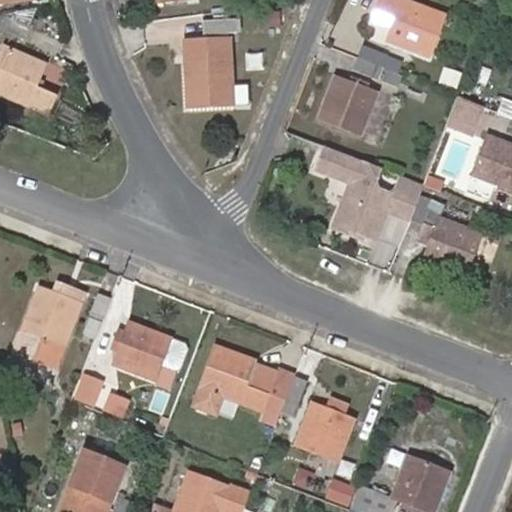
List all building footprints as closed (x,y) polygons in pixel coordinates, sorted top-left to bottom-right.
[(446,15),(405,0),(380,0),(377,10),(398,17),(388,42),(430,56),(446,15)] [(0,22),(0,28),(22,38),(28,24),(3,14),(0,22)] [(205,33),(230,32),(230,20),(205,19),(205,33)] [(233,105),(230,38),(212,39),(212,59),(185,61),(187,107),(233,105)] [(0,93),(48,114),(56,98),(34,88),(46,64),(4,45),(0,54),(0,93)] [(359,58),(382,67),(382,69),(386,71),(397,74),(401,65),(385,58),(388,54),(364,45),(359,58)] [(382,69),(382,67),(359,58),(355,70),(378,79),(382,69)] [(386,71),(381,83),(398,89),(403,76),(397,74),(386,71)] [(361,136),(376,95),(335,78),(319,119),(361,136)] [(456,95),(461,82),(449,78),(445,91),(456,95)] [(474,86),(465,83),(461,93),(469,97),(474,86)] [(510,118),(511,118),(511,105),(503,103),(499,113),(510,118)] [(499,113),(492,130),(504,135),(510,118),(499,113)] [(511,146),(489,137),(473,177),(511,192),(511,146)] [(351,184),(336,226),(376,242),(389,210),(399,215),(408,190),(421,196),(424,187),(401,179),(391,200),(380,196),(380,183),(385,172),(325,148),(315,172),(351,184)] [(424,187),(421,196),(411,219),(424,224),(436,229),(440,218),(446,206),(434,201),(436,192),(424,187)] [(411,219),(421,196),(408,190),(399,215),(411,219)] [(449,196),(436,192),(434,201),(446,206),(449,196)] [(488,213),(477,208),(473,219),(483,223),(488,213)] [(429,248),(424,261),(466,276),(482,235),(440,218),(436,229),(429,248)] [(436,229),(424,224),(415,243),(429,248),(436,229)] [(68,299),(71,291),(56,285),(53,293),(68,299)] [(53,293),(39,288),(21,330),(10,353),(35,362),(36,360),(55,368),(84,296),(71,291),(68,299),(53,293)] [(100,321),(109,297),(98,293),(88,317),(81,335),(92,339),(100,321)] [(123,302),(109,297),(100,321),(113,327),(123,302)] [(128,323),(112,363),(155,380),(172,339),(128,323)] [(179,338),(161,382),(174,387),(192,343),(179,338)] [(255,370),(258,363),(259,361),(217,344),(194,403),(218,414),(225,396),(263,410),(278,417),(279,414),(285,400),(273,395),(282,373),(277,371),(274,378),(255,370)] [(277,371),(258,363),(255,370),(274,378),(277,371)] [(2,364),(1,378),(14,379),(16,366),(2,364)] [(76,399),(100,405),(107,377),(82,371),(76,399)] [(285,400),(295,376),(283,371),(282,373),(273,395),(285,400)] [(308,381),(295,376),(285,400),(279,414),(292,419),(299,405),(308,381)] [(106,389),(102,407),(129,414),(133,397),(106,389)] [(296,446),(337,461),(354,420),(312,404),(296,446)] [(278,417),(263,410),(255,425),(272,432),(278,417)] [(82,451),(59,511),(133,511),(136,506),(117,499),(112,511),(108,509),(124,466),(82,451)] [(397,499),(429,511),(435,511),(452,473),(409,457),(394,497),(397,499)] [(135,499),(146,469),(138,466),(128,488),(131,489),(127,496),(135,499)] [(187,475),(173,511),(165,511),(153,507),(150,511),(240,511),(248,495),(228,487),(228,490),(187,475)] [(349,509),(357,511),(393,511),(392,511),(397,499),(394,497),(359,483),(358,487),(349,509)]
